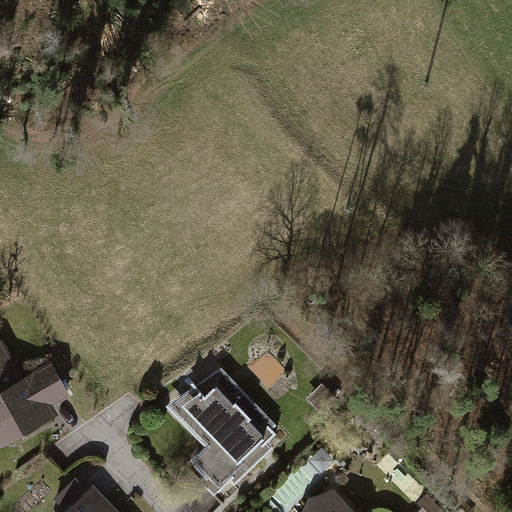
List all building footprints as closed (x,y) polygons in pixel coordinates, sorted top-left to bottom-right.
[(0,394),(22,382),(0,343),(0,394)] [(22,382),(0,394),(0,451),(56,420),(50,410),(67,401),(48,367),(22,382)] [(219,374),(168,409),(204,450),(188,466),(202,480),(197,484),(212,500),(227,486),(232,490),(270,454),(263,447),(272,438),(269,435),(273,432),(219,374)] [(329,399),(320,388),(305,402),(314,412),(329,399)] [(332,464),(320,452),(308,465),(320,476),(332,464)] [(113,511),(89,487),(83,492),(74,483),(52,504),(58,511),(113,511)] [(305,501),(299,511),(348,511),(330,493),(305,501)]
